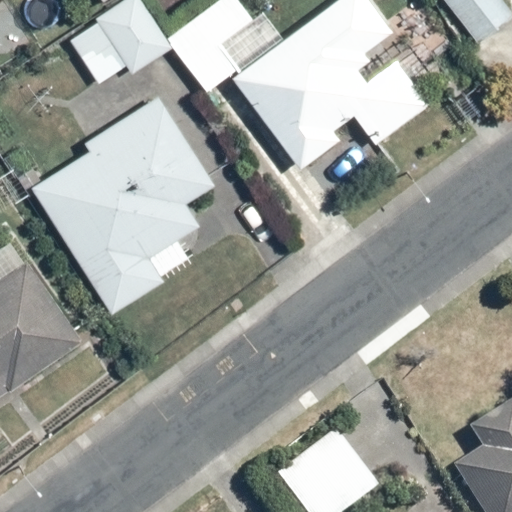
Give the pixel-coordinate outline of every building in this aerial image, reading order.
[(168,45),(136,0),(121,0),(67,39),(98,83),(125,64),(130,72),(168,45)] [(394,29),(371,0),(330,0),(272,43),(240,0),(216,0),(165,39),(205,91),(228,74),(298,167),(358,122),(374,143),(428,103),(395,60),(365,82),(350,62),(394,29)] [(511,14),(511,12),(502,0),(442,0),(475,43),(511,14)] [(30,187),(112,316),(164,283),(159,275),(187,257),(175,238),(196,225),(181,203),(210,184),(155,97),(87,140),(92,148),(30,187)] [(0,393),(82,341),(14,234),(0,242),(0,393)] [(483,449),(460,465),(491,511),(511,511),(511,403),(471,431),(483,449)] [(339,511),(375,486),(337,434),(277,477),(301,511),(339,511)]
